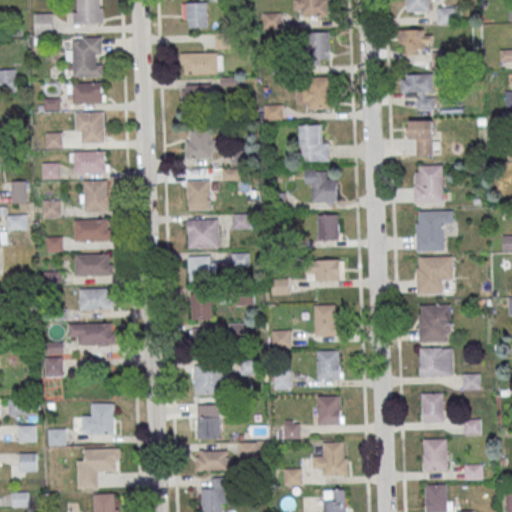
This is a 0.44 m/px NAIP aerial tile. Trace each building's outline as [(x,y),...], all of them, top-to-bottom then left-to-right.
[(101,0),(77,0),(77,12),(66,12),(66,24),(102,24),(101,0)] [(295,0),(295,15),(327,15),(327,0),(295,0)] [(430,10),(429,0),(407,0),(407,10),(430,10)] [(208,2),(184,2),(184,27),(208,27),(208,2)] [(438,23),(456,23),(456,7),(438,7),(438,23)] [(35,34),(53,34),(53,13),(35,13),(35,34)] [(264,27),(278,27),(278,13),(264,13),(264,27)] [(433,43),(433,29),(399,29),(399,45),(406,45),(406,54),(424,54),(424,43),(433,43)] [(330,60),(330,32),(309,32),(309,60),(330,60)] [(102,37),(71,37),(71,76),(102,76),(102,37)] [(222,73),(222,52),(181,52),(181,73),(222,73)] [(0,90),(17,90),(17,68),(0,68),(0,90)] [(402,92),(416,92),(417,108),(439,108),(438,95),(433,95),(433,73),(402,73),(402,92)] [(333,76),(299,76),(299,107),(333,107),(333,76)] [(104,103),(104,82),(71,82),(71,103),(104,103)] [(181,84),(181,98),(211,98),(211,84),(181,84)] [(75,132),(83,132),(83,142),(105,142),(105,112),(75,112),(75,132)] [(409,120),(432,119),(433,154),(417,154),(416,137),(410,137),(409,120)] [(329,160),(329,136),(321,136),(321,124),(301,124),(301,160),(329,160)] [(187,158),(214,158),(214,127),(187,127),(187,158)] [(74,150),(74,173),(107,173),(107,150),(74,150)] [(419,165),(442,164),(443,201),(416,202),(415,171),(419,171),(419,165)] [(337,201),(337,179),(327,179),(327,169),(306,169),(306,188),(313,188),(313,201),(337,201)] [(27,180),(13,180),(13,202),(27,202),(27,180)] [(85,180),(85,210),(110,210),(110,180),(85,180)] [(209,180),(189,180),(189,209),(209,209),(209,180)] [(44,215),(60,215),(60,200),(44,200),(44,215)] [(419,211),(452,210),(452,222),(443,222),(444,249),(417,250),(416,223),(419,223),(419,211)] [(250,213),(233,213),(233,228),(250,228),(250,213)] [(319,214),(338,213),(339,239),(320,239),(319,214)] [(24,214),(8,214),(8,229),(24,229),(24,214)] [(75,219),(107,218),(107,229),(113,229),(113,239),(75,240),(75,219)] [(218,218),(187,218),(187,247),(218,247),(218,218)] [(48,237),(48,249),(61,249),(61,237),(48,237)] [(233,267),(249,267),(249,252),(233,252),(233,267)] [(76,253),(108,253),(109,263),(114,263),(114,274),(77,275),(76,253)] [(419,256),(452,255),(453,278),(443,278),(443,292),(418,292),(417,267),(420,267),(419,256)] [(189,256),(189,283),(215,283),(215,256),(189,256)] [(307,259),(307,280),(340,280),(340,259),(307,259)] [(287,278),(273,278),(273,293),(287,293),(287,278)] [(79,288),(112,287),(112,298),(116,298),(116,308),(80,309),(79,288)] [(192,293),(192,319),(212,319),(212,293),(192,293)] [(314,304),(336,303),(337,335),(315,336),(314,304)] [(424,304),(447,304),(448,341),(420,341),(420,310),(424,310),(424,304)] [(69,323),(112,322),(112,333),(116,333),(116,343),(80,344),(80,335),(70,335),(69,323)] [(191,327),(191,347),(219,347),(219,327),(191,327)] [(291,348),(291,329),(272,329),(272,348),(291,348)] [(420,347),(442,346),(442,347),(453,347),(453,374),(421,375),(420,347)] [(318,350),(339,349),(340,378),(319,379),(318,350)] [(63,382),(63,355),(46,355),(46,382),(63,382)] [(259,374),(259,359),(242,359),(242,374),(259,374)] [(195,393),(223,393),(223,364),(195,364),(195,393)] [(291,388),(291,371),(276,371),(276,388),(291,388)] [(463,372),(481,372),(481,387),(463,388),(463,372)] [(421,392),(443,392),(444,421),(422,421),(421,392)] [(318,395),(339,395),(340,423),(319,424),(318,395)] [(9,398),(27,397),(28,413),(10,414),(9,398)] [(114,402),(114,434),(82,434),(82,414),(92,414),(92,402),(114,402)] [(220,416),(197,416),(197,438),(220,438),(220,416)] [(463,418),(481,418),(481,433),(464,433),(463,418)] [(299,438),(299,420),(285,420),(285,438),(299,438)] [(19,424),(36,424),(36,441),(19,442),(19,424)] [(48,427),(65,427),(65,445),(48,445),(48,427)] [(425,438),(447,438),(447,469),(425,470),(425,438)] [(323,442),(343,441),(344,457),(347,457),(348,474),(323,475),(323,467),(313,467),(313,455),(324,455),(323,442)] [(78,459),(79,487),(98,487),(97,470),(116,470),(116,460),(119,460),(119,447),(85,448),(85,459),(78,459)] [(228,449),(198,449),(198,469),(228,469),(228,449)] [(19,452),(36,452),(37,470),(20,470),(19,452)] [(465,463),(483,463),(483,479),(465,479),(465,463)] [(302,468),(285,468),(285,484),(302,484),(302,468)] [(202,488),(201,511),(222,511),(222,504),(228,504),(228,477),(212,477),(212,488),(202,488)] [(426,511),(426,483),(448,483),(448,511),(426,511)] [(345,511),(346,488),(324,488),(323,511),(345,511)] [(28,492),(12,492),(12,504),(28,504),(28,492)] [(94,511),(94,493),(115,492),(115,508),(118,508),(118,511),(94,511)]
